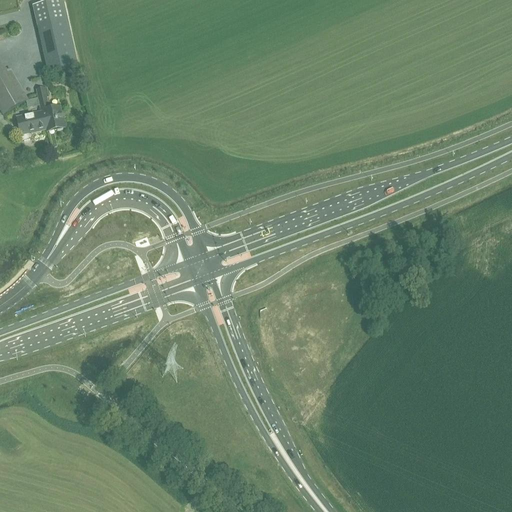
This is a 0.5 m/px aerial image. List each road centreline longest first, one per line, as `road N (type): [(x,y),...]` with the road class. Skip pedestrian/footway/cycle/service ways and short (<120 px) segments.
road 1 (primary): [(511,139),(203,257)]
road 2 (primary): [(210,276),(511,155)]
road 3 (primary): [(332,511),(267,413),(210,276)]
road 4 (primary): [(196,282),(264,434),(319,511)]
road 5 (unclassified): [(203,257),(182,206),(165,189),(134,178),(84,193),(56,246)]
road 6 (primary): [(0,352),(196,282)]
road 7 (primary): [(189,262),(0,333)]
road 8 (unclassified): [(56,246),(98,202),(131,195),(166,213),(189,262)]
